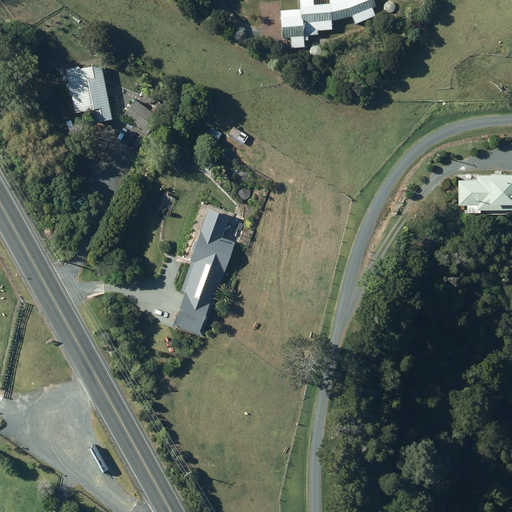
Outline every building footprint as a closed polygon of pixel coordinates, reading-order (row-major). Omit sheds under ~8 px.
[(332,31),(332,22),(351,17),(355,25),(376,17),(372,9),(375,8),(372,0),(332,0),(330,1),(331,5),(314,6),(313,0),(300,0),(301,11),(281,12),(283,40),(291,40),(292,49),(304,48),(304,42),(309,42),(308,37),(319,36),(318,32),(332,31)] [(78,69),(65,72),(68,85),(66,85),(68,97),(70,97),(74,115),(91,111),(94,125),(112,122),(101,67),(79,71),(78,69)] [(123,118),(147,136),(167,110),(158,103),(150,112),(136,101),(123,118)] [(238,142),(243,132),(233,126),(227,136),(238,142)] [(212,128),(206,138),(217,144),(223,134),(212,128)] [(169,167),(176,171),(180,163),(172,160),(169,167)] [(511,176),(477,177),(477,183),(459,183),(459,207),(467,207),(468,215),(480,215),(480,213),(511,211),(511,176)] [(79,214),(95,199),(86,189),(69,204),(79,214)] [(192,252),(194,254),(180,294),(185,295),(174,327),(201,337),(235,244),(222,240),(229,220),(209,212),(198,243),(195,244),(192,252)] [(175,343),(157,348),(159,357),(177,352),(175,343)]
